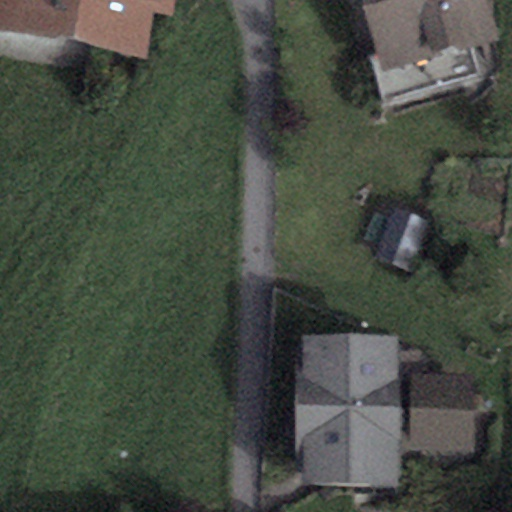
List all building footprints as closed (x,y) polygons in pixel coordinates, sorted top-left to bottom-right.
[(11,0),(9,19),(61,26),(59,36),(64,37),(127,46),(135,0),(140,0),(154,2),(154,0),(11,0)] [(473,0),(376,0),(393,52),(373,58),(386,103),(480,77),(470,38),(483,35),(473,0)] [(401,219),(385,255),(408,266),(424,229),(401,219)] [(418,361),(315,357),(314,474),(390,473),(389,386),(418,386),(418,361)] [(426,447),(466,447),(468,387),(428,386),(426,447)]
